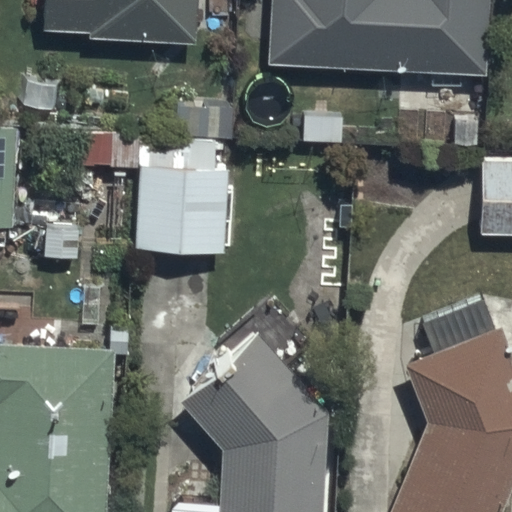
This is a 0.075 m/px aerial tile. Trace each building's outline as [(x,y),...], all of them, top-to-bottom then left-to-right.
[(46,0),(45,30),(90,32),(89,38),(193,43),(195,0),(46,0)] [(269,0),(266,63),(482,76),(486,0),(269,0)] [(14,123),(0,122),(0,224),(13,224),(14,123)] [(140,131),(133,246),(225,251),(230,169),(213,168),(215,136),(140,131)] [(511,152),(482,152),(480,152),(478,233),(511,234),(511,152)] [(427,420),(386,511),(498,511),(511,478),(511,359),(498,326),(404,366),(427,420)] [(259,334),(177,399),(218,450),(216,511),(318,511),(322,413),(259,334)] [(107,511),(114,347),(0,342),(0,511),(107,511)]
